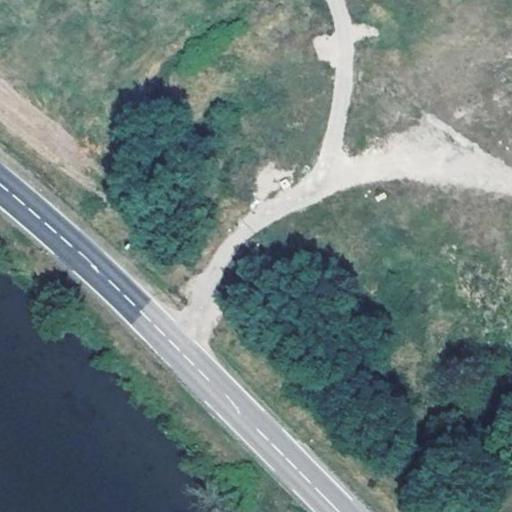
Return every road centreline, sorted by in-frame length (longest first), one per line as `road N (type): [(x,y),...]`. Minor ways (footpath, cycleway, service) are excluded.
road 1 (tertiary): [(0,185),(92,265),(335,511)]
road 2 (track): [(456,182),(403,501),(413,511)]
